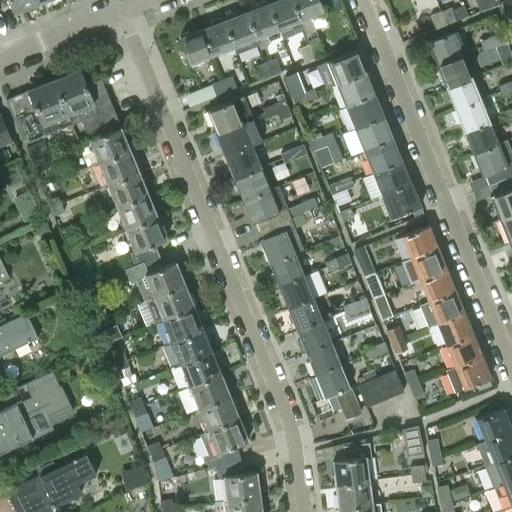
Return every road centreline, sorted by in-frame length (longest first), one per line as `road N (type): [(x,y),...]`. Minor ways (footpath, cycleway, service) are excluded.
road 1 (residential): [(304,511),(289,411),(119,14)]
road 2 (residential): [(511,369),(364,0)]
road 3 (residential): [(0,66),(119,14)]
